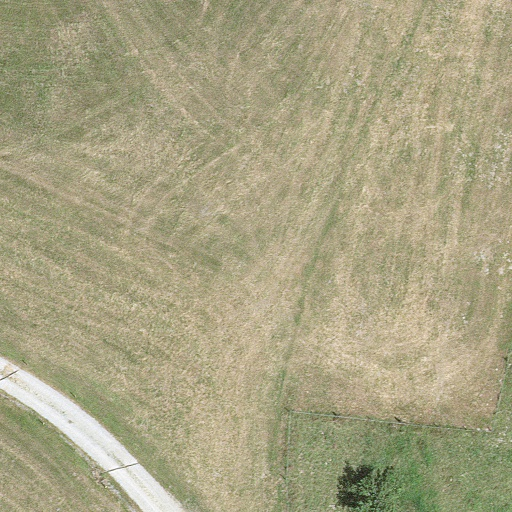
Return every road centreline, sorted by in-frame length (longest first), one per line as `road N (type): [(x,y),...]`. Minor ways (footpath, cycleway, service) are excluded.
road 1 (track): [(448,0),(439,49),(436,429),(451,511)]
road 2 (track): [(154,511),(85,438),(0,377)]
